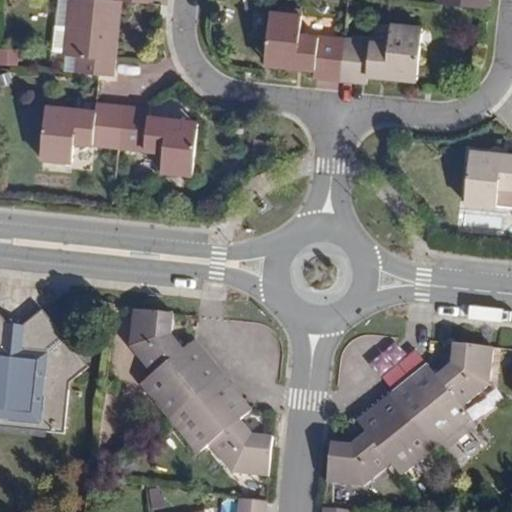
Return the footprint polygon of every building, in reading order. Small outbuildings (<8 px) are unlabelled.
[(117,1),(111,0),(110,0),(68,0),(63,57),(76,58),(75,72),(98,75),(109,76),(117,1)] [(436,0),(436,4),(484,9),(484,0),(436,0)] [(313,77),(340,79),(344,38),(300,34),(302,16),(270,13),(265,57),(283,60),(284,64),(291,68),(313,70),(313,77)] [(388,43),(344,38),(340,79),(366,82),(367,75),(392,78),(395,76),(399,71),(418,72),(422,29),(390,25),(388,43)] [(0,64),(18,65),(19,48),(0,47),(0,64)] [(117,148),(121,106),(95,104),(94,111),(63,108),(60,115),(45,114),(40,159),(72,162),(74,143),(117,148)] [(121,106),(117,148),(163,153),(161,171),(192,174),(197,129),(180,127),(179,122),(176,119),(148,117),(148,109),(121,106)] [(511,185),(511,151),(494,150),(491,151),(487,156),(469,154),(464,199),(495,202),(497,185),(511,185)] [(10,324),(0,312),(0,418),(40,423),(46,432),(63,433),(68,390),(62,390),(63,383),(68,384),(87,367),(41,310),(23,325),(10,324)] [(139,388),(168,422),(221,377),(195,345),(183,352),(171,337),(173,315),(132,311),(128,350),(152,377),(139,388)] [(432,364),(397,396),(444,448),(479,417),(469,406),(496,381),(499,350),(457,345),(454,361),(440,374),(432,364)] [(391,388),(408,375),(400,364),(382,376),(391,388)] [(251,415),(221,377),(168,422),(198,457),(209,448),(232,476),(270,480),(274,439),(255,438),(242,421),(251,415)] [(444,448),(397,396),(364,427),(371,435),(357,448),(335,446),(330,487),(373,491),(400,467),(411,478),(444,448)] [(0,427),(46,432),(40,423),(0,418),(0,427)] [(236,511),(267,511),(268,501),(237,500),(236,511)]
